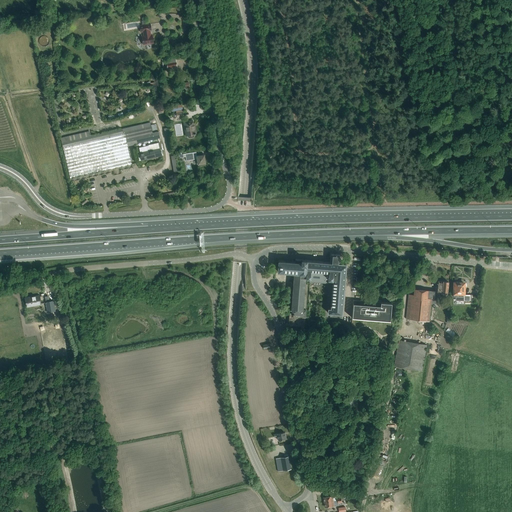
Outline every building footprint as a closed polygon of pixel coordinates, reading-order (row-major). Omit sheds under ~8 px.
[(150,24),(139,26),(140,32),(143,32),(144,41),(142,41),(142,45),(154,43),(152,35),(151,35),(150,30),(151,30),(150,24)] [(176,57),(162,59),(163,68),(177,66),(176,57)] [(196,133),(195,129),(194,129),(193,125),(192,121),(184,122),(184,127),(186,134),(186,135),(187,135),(187,137),(188,138),(189,138),(193,137),(194,136),(193,134),(196,134),(196,133)] [(89,132),(61,138),(63,147),(70,178),(71,181),(108,172),(107,170),(119,167),(120,170),(132,167),(131,164),(127,145),(154,139),(152,133),(151,126),(124,132),(122,133),(122,129),(90,136),(89,132)] [(150,150),(139,153),(141,160),(162,156),(160,148),(150,150)] [(205,163),(204,155),(203,153),(199,154),(199,155),(196,156),(195,152),(185,154),(185,157),(186,161),(196,159),(197,164),(198,164),(199,165),(205,164),(205,163)] [(275,262),(274,271),(278,271),(278,272),(295,273),(291,313),(290,312),(289,325),(304,326),(307,285),(305,285),(305,276),(307,276),(307,275),(310,276),(310,280),(328,281),(328,277),(334,277),(331,309),(329,309),(329,313),(331,313),(331,317),(341,318),(346,264),(339,264),(340,254),(331,254),(331,255),(331,256),(330,263),(318,262),(306,261),(307,260),(302,260),(302,261),(295,260),(295,263),(279,261),(279,262),(275,262)] [(429,321),(432,298),(439,299),(440,292),(447,293),(448,282),(443,281),(437,281),(436,287),(435,287),(435,291),(414,289),(413,295),(408,294),(406,319),(429,321)] [(454,295),(454,297),(465,297),(465,301),(470,301),(470,295),(465,295),(465,282),(453,281),(453,295),(454,295)] [(39,295),(32,297),(32,298),(25,299),(25,298),(27,307),(41,304),(39,295)] [(365,301),(353,300),(352,317),(352,318),(390,321),(391,303),(381,302),(380,304),(365,303),(365,301)] [(47,312),(55,311),(53,301),(46,302),(47,312)] [(399,340),(394,366),(422,371),(427,345),(399,340)] [(26,418),(21,422),(26,428),(29,426),(28,424),(28,423),(29,422),(26,418)] [(291,469),(289,456),(276,458),(278,471),(291,469)] [(342,500),(345,499),(344,496),(343,496),(342,492),(336,493),(337,497),(333,497),(332,496),(330,496),(323,497),(324,502),(342,500)]
